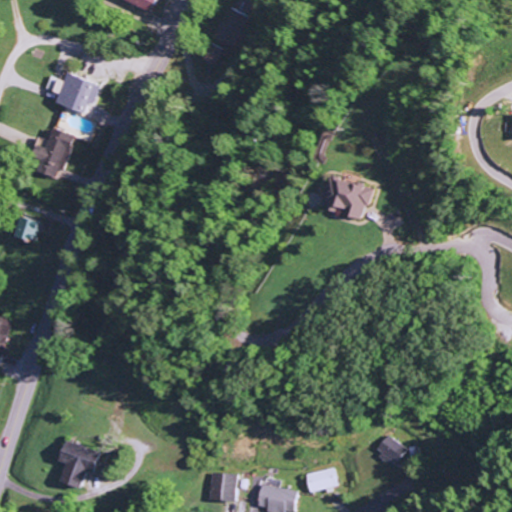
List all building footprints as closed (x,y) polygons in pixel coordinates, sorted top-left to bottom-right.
[(128,0),(154,0),(150,10),(128,0)] [(214,35),(229,7),(248,17),(233,45),(214,35)] [(203,58),(211,43),(225,51),(217,66),(203,58)] [(62,103),(90,112),(100,82),(75,73),(72,82),(55,77),(51,89),(65,94),(62,103)] [(61,178),(64,170),(69,172),(80,136),(59,130),(56,141),(48,138),(38,171),(61,178)] [(378,192),(334,175),(323,203),(367,221),(378,192)] [(41,241),(47,221),(29,216),(23,236),(41,241)] [(0,367),(5,369),(18,320),(0,315),(0,367)] [(400,467),(412,449),(393,435),(380,453),(400,467)] [(110,453),(76,442),(70,462),(77,464),(71,483),(90,489),(97,470),(103,472),(110,453)] [(315,492),(342,487),(339,469),(312,474),(315,492)] [(243,474),(216,474),(215,501),(242,502),(243,474)] [(300,511),(303,491),(282,488),(283,481),(267,479),(264,507),(272,508),(271,511),(300,511)]
